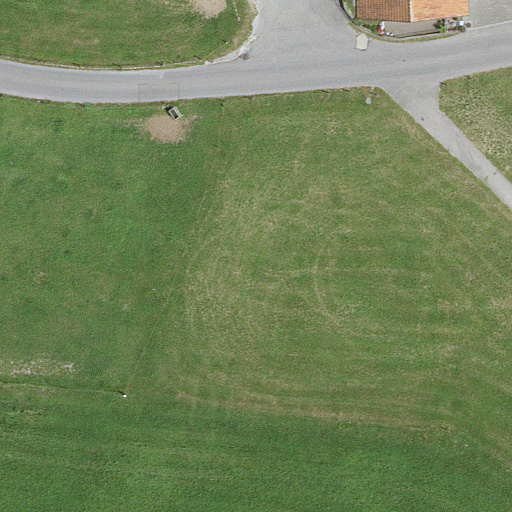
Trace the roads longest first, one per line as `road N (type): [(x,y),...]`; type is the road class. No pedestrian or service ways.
road 1 (unclassified): [(511,51),(393,74),(114,89),(0,76)]
road 2 (track): [(511,201),(393,74)]
